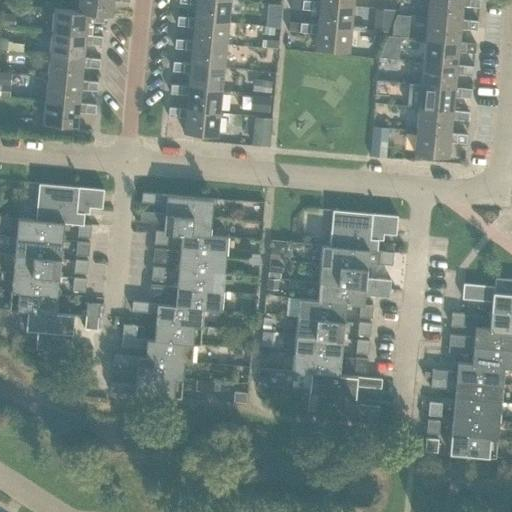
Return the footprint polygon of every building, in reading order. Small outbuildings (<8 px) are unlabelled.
[(129,0),(78,0),(78,11),(104,14),(111,15),(112,1),(129,2),(129,0)] [(178,0),(178,3),(195,4),(194,17),(194,18),(228,21),(229,0),(178,0)] [(319,2),(319,1),(308,0),(302,0),(301,9),(318,11),(317,24),(350,28),(353,5),(319,2)] [(461,19),(462,6),(479,7),(479,0),(428,0),(427,16),(461,19)] [(78,11),(54,8),(51,32),(85,35),(85,34),(86,21),(103,23),(104,14),(78,11)] [(372,25),(372,31),(387,32),(395,10),(373,8),(372,25)] [(1,13),(0,27),(14,27),(15,14),(1,13)] [(395,18),(392,23),(408,24),(409,15),(396,14),(395,18)] [(194,18),(194,17),(177,16),(176,25),(193,27),(192,40),(192,41),(225,44),(228,21),(194,18)] [(477,20),(461,19),(427,16),(425,39),(458,42),(459,42),(460,28),(477,30),(477,20)] [(266,18),(265,26),(280,27),(281,19),(266,18)] [(299,32),(300,22),(288,21),(287,30),(299,32)] [(317,24),(300,22),(299,32),(316,33),(315,47),(348,51),(350,28),(317,24)] [(102,36),(85,34),(85,35),(51,32),(49,54),(83,58),(83,57),(84,44),(101,45),(102,36)] [(387,36),(383,47),(392,48),(399,48),(400,37),(387,36)] [(192,41),(192,40),(175,38),(174,48),(191,49),(190,63),(223,67),(225,44),(192,41)] [(475,43),(459,42),(458,42),(425,39),(423,61),(456,65),(456,64),(458,51),(474,53),(475,43)] [(100,59),(83,57),(83,58),(49,54),(47,77),(81,80),(82,66),(99,68),(100,59)] [(190,63),(173,61),(172,70),(189,72),(188,85),(187,86),(221,89),(223,67),(190,63)] [(473,66),(456,64),(456,65),(423,61),(421,84),(454,87),(455,74),(472,75),(473,66)] [(0,84),(10,86),(11,73),(0,71),(0,84)] [(98,81),(81,80),(47,77),(45,100),(79,103),(79,102),(80,89),(97,91),(98,81)] [(270,94),(272,80),(261,79),(259,92),(270,94)] [(421,84),(408,82),(406,106),(419,107),(452,110),(453,96),(470,98),(471,89),(454,87),(421,84)] [(187,86),(188,85),(171,84),(170,93),(187,95),(185,108),(185,109),(219,112),(221,89),(187,86)] [(258,95),(256,111),(269,112),(270,96),(258,95)] [(96,104),(79,102),(79,103),(45,100),(43,123),(76,126),(78,112),(95,113),(96,104)] [(185,109),(185,108),(168,106),(167,116),(184,118),(183,132),(216,135),(219,112),(185,109)] [(469,111),(452,110),(419,107),(417,130),(450,133),(450,132),(451,119),(468,121),(469,111)] [(30,128),(31,118),(19,117),(18,127),(30,128)] [(254,117),(253,128),(269,129),(270,118),(254,117)] [(372,126),(371,140),(387,141),(388,128),(372,126)] [(467,134),(450,132),(450,133),(417,130),(415,153),(448,156),(449,142),(466,143),(467,134)] [(83,225),(83,224),(84,207),(102,208),(103,189),(38,183),(35,219),(35,220),(64,222),(64,223),(78,224),(83,225)] [(165,213),(211,218),(213,199),(142,192),(141,202),(165,204),(165,213)] [(165,213),(140,210),(139,220),(164,222),(163,231),(168,232),(168,233),(181,234),(181,233),(209,236),(209,235),(211,218),(165,213)] [(368,250),(368,251),(377,251),(377,250),(378,233),(396,235),(397,216),(332,210),(329,246),(329,247),(368,250)] [(35,220),(35,219),(17,218),(16,236),(62,240),(64,223),(64,222),(35,220)] [(83,225),(78,224),(77,236),(90,237),(91,224),(83,224),(83,225)] [(163,231),(155,230),(154,243),(167,244),(168,233),(168,232),(163,231)] [(227,237),(209,235),(209,236),(181,233),(181,234),(179,251),(226,255),(227,237)] [(60,259),(62,240),(16,236),(14,254),(60,259)] [(88,256),(89,242),(76,241),(75,254),(88,256)] [(320,264),(367,268),(367,261),(378,262),(379,263),(392,265),(393,252),(377,250),(377,251),(368,251),(368,250),(329,247),(329,246),(322,245),(320,264)] [(270,246),(269,258),(278,259),(280,247),(270,246)] [(165,262),(166,249),(153,248),(152,261),(165,262)] [(224,273),(226,255),(179,251),(178,269),(224,273)] [(59,277),(60,259),(14,254),(12,272),(59,277)] [(86,274),(87,260),(75,259),(74,272),(86,274)] [(366,277),(367,268),(320,264),(318,282),(390,289),(390,280),(366,277)] [(163,281),(165,267),(152,266),(151,279),(163,281)] [(268,266),(267,276),(280,278),(281,267),(268,266)] [(222,291),(224,273),(178,269),(176,287),(222,291)] [(57,295),(59,277),(12,272),(11,291),(57,295)] [(85,292),(86,278),(73,277),(72,290),(85,292)] [(277,289),(278,279),(267,278),(265,288),(277,289)] [(288,279),(288,287),(303,288),(303,281),(288,279)] [(389,297),(390,289),(318,282),(317,300),(346,303),(360,305),(360,304),(363,304),(364,295),(389,297)] [(162,299),(163,286),(150,284),(149,297),(162,299)] [(491,311),(511,312),(511,293),(493,292),(494,286),(463,284),(462,299),(491,302),(491,311)] [(221,310),(222,291),(176,287),(174,305),(203,308),(203,309),(221,310)] [(55,312),(57,295),(11,291),(9,309),(27,311),(27,310),(55,313),(55,312)] [(317,300),(299,298),(297,317),(344,321),(346,303),(317,300)] [(174,305),(132,301),(131,310),(156,313),(156,322),(201,326),(203,309),(203,308),(174,305)] [(85,315),(98,317),(99,304),(86,303),(85,315)] [(360,304),(360,305),(359,317),(372,318),(373,305),(363,304),(360,304)] [(73,314),(55,312),(55,313),(27,310),(27,311),(25,329),(37,330),(35,348),(70,351),(73,314)] [(511,312),(491,311),(489,328),(489,329),(511,330),(511,312)] [(463,327),(464,313),(451,312),(450,325),(463,327)] [(97,330),(98,317),(85,315),(84,328),(97,330)] [(342,339),(344,321),(297,317),(296,335),(342,339)] [(263,318),(262,330),(270,331),(271,319),(263,318)] [(200,345),(201,326),(156,322),(154,340),(193,343),(192,344),(200,345)] [(370,336),(371,323),(358,322),(357,335),(370,336)] [(134,338),(143,339),(144,326),(123,324),(122,337),(134,339),(134,338)] [(511,330),(489,329),(489,328),(475,327),(474,337),(449,334),(448,343),(511,348),(511,330)] [(340,357),(342,339),(296,335),(294,353),(340,357)] [(154,340),(143,339),(134,338),(134,339),(122,337),(121,346),(145,348),(145,357),(184,361),(191,362),(192,344),(193,343),(154,340)] [(368,354),(369,341),(357,340),(355,353),(368,354)] [(511,348),(448,343),(448,352),(472,354),(472,363),(503,366),(503,367),(511,367),(511,348)] [(338,375),(340,357),(294,353),(292,371),(310,373),(310,372),(338,375)] [(145,357),(113,354),(112,363),(136,366),(135,375),(182,379),(184,361),(145,357)] [(366,372),(368,359),(355,358),(354,371),(366,372)] [(472,363),(457,361),(456,371),(432,369),(431,378),(502,384),(503,367),(503,366),(472,363)] [(381,379),(338,375),(310,372),(310,373),(309,391),(355,395),(356,386),(380,388),(381,379)] [(180,398),(182,379),(135,375),(135,384),(110,382),(109,391),(180,398)] [(258,375),(257,386),(267,387),(268,376),(258,375)] [(500,402),(502,384),(431,378),(430,387),(454,389),(454,398),(500,402)] [(354,404),(355,395),(309,391),(307,409),(378,416),(379,406),(354,404)] [(233,392),(233,402),(246,402),(246,393),(233,392)] [(498,420),(500,402),(454,398),(452,416),(498,420)] [(440,416),(441,403),(429,402),(427,415),(440,416)] [(497,439),(498,420),(452,416),(450,434),(497,439)] [(438,434),(440,421),(427,420),(426,433),(438,434)] [(495,457),(497,439),(450,434),(449,453),(495,457)] [(437,452),(438,439),(425,438),(424,451),(437,452)]
